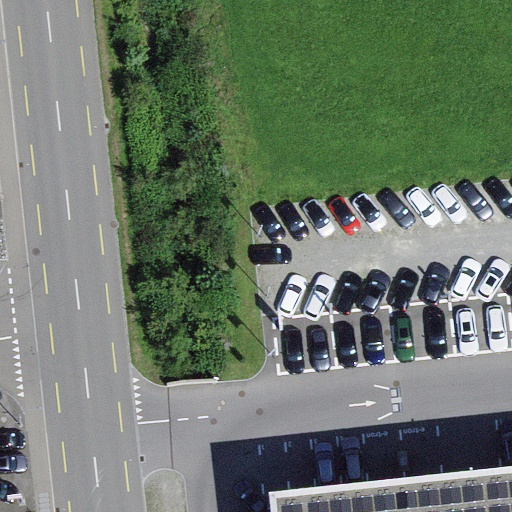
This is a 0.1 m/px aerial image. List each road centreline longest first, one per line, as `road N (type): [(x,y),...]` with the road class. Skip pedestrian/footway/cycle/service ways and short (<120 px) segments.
road 1 (secondary): [(84,332),(48,0)]
road 2 (secondary): [(102,511),(84,332)]
